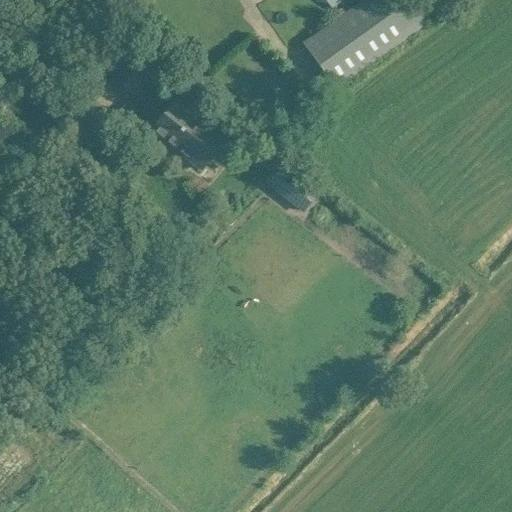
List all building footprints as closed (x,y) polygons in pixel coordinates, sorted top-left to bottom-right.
[(363,0),(302,44),(328,80),(318,87),(324,98),(425,25),(407,0),(363,0)] [(135,49),(112,78),(135,97),(159,67),(135,49)] [(190,162),(197,153),(208,162),(220,146),(224,142),(176,104),(153,132),(165,142),(163,145),(175,155),(178,152),(190,162)] [(51,116),(45,124),(53,130),(57,125),(57,121),(51,116)] [(318,193),(280,164),(265,184),(303,213),(318,193)] [(21,217),(20,227),(32,229),(34,219),(21,217)]
